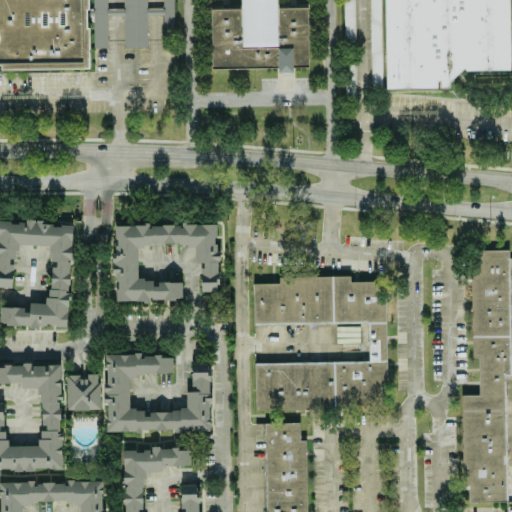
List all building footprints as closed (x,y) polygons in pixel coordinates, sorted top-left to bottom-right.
[(0,0),(0,70),(89,68),(88,27),(86,27),(85,9),(87,9),(87,0),(0,0)] [(122,0),(122,46),(146,46),(146,0),(122,0)] [(306,8),(276,8),(276,0),(240,0),(240,9),(210,9),(211,69),(277,68),(277,73),(292,72),(292,68),(307,67),(306,8)] [(342,0),(344,43),(354,43),(353,0),(342,0)] [(379,0),(369,0),(371,87),(381,87),(379,0)] [(383,0),(385,89),(449,88),(448,72),(509,72),(508,0),(383,0)] [(0,324),(66,328),(71,225),(53,224),(53,221),(0,218),(0,287),(13,288),(15,245),(50,246),(47,303),(29,303),(28,309),(0,307),(0,324)] [(114,301),(181,300),(181,281),(137,281),(136,245),(193,245),(194,263),(199,263),(200,292),(217,291),(216,224),(113,225),(114,301)] [(508,250),(470,250),(471,358),(478,357),(478,395),(462,395),(463,502),(506,502),(504,376),(510,376),(508,250)] [(255,409),(380,406),(380,384),(386,384),(383,281),(349,282),(349,276),(278,278),(278,283),(252,284),(254,325),(367,322),(368,361),(254,364),(255,409)] [(105,431),(173,430),(173,432),(209,432),(208,362),(190,363),(191,391),(185,391),(186,410),(129,411),(128,375),(162,375),(162,354),(104,355),(105,431)] [(172,355),(163,355),(163,373),(172,373),(172,355)] [(0,470),(61,469),(59,365),(0,365),(0,383),(20,383),(20,389),(39,388),(40,445),(4,446),(4,402),(0,402),(0,470)] [(66,374),(66,409),(100,410),(100,375),(66,374)] [(266,511),(306,511),(305,440),(299,440),(299,423),(265,423),(266,511)] [(122,511),(143,511),(142,472),(162,472),(162,466),(190,466),(189,448),(121,449),(122,511)] [(180,493),(195,494),(195,486),(180,485),(180,493)] [(198,511),(197,494),(180,495),(180,511),(198,511)]
